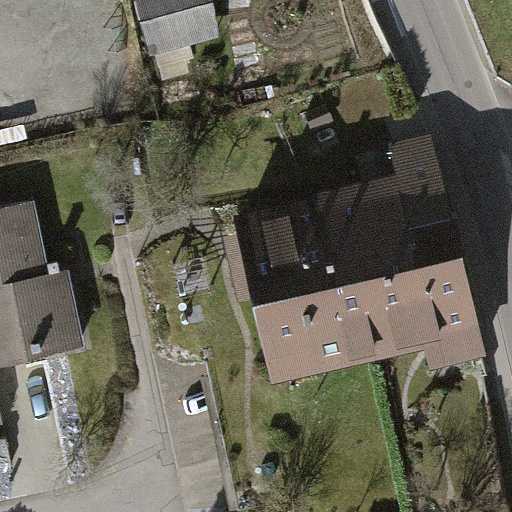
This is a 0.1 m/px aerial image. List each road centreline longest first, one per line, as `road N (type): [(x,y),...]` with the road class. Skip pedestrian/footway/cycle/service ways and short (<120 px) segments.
road 1 (unknown): [(106,506),(119,235)]
road 2 (tertiary): [(511,240),(469,104),(423,0)]
